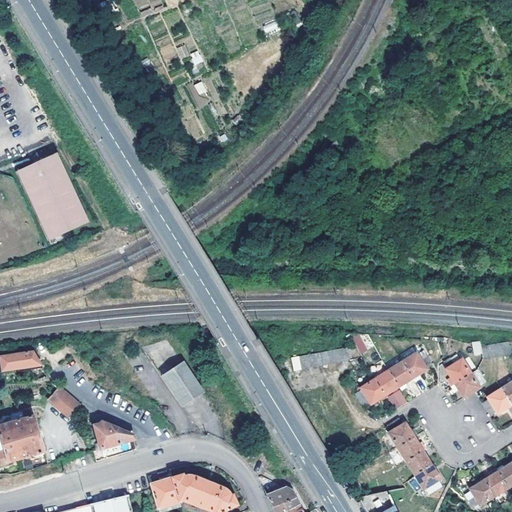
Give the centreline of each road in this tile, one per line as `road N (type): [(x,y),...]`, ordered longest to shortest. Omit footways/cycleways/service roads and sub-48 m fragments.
road 1 (secondary): [(339,511),(28,0)]
road 2 (residential): [(0,505),(206,455),(230,463),(257,511)]
road 3 (unknown): [(172,463),(76,366)]
road 4 (residential): [(511,436),(456,460),(442,439),(448,422),(438,408)]
